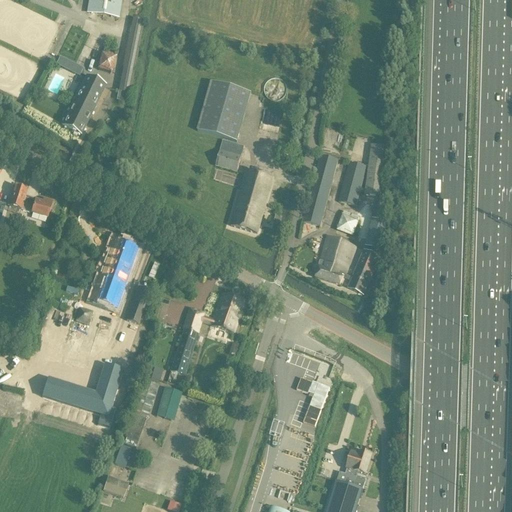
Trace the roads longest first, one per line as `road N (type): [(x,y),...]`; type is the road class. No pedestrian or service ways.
road 1 (motorway): [(486,511),(501,0)]
road 2 (motorway): [(452,0),(440,511)]
road 3 (tertiary): [(273,291),(0,137)]
road 4 (unclassified): [(273,291),(296,219),(340,0)]
road 5 (tertiary): [(511,424),(280,295)]
road 6 (unclassified): [(212,511),(280,295)]
road 7 (track): [(65,176),(111,90),(127,0)]
